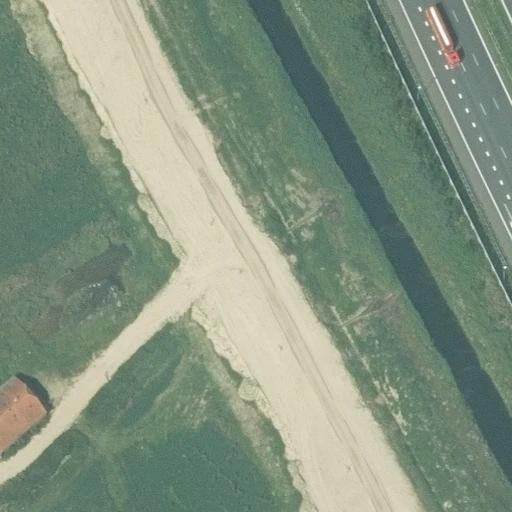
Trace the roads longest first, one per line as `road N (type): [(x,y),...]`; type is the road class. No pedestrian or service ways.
road 1 (unclassified): [(370,511),(114,0)]
road 2 (track): [(14,0),(149,302),(265,511)]
road 3 (motorway): [(440,0),(511,152)]
road 4 (track): [(149,302),(0,378)]
